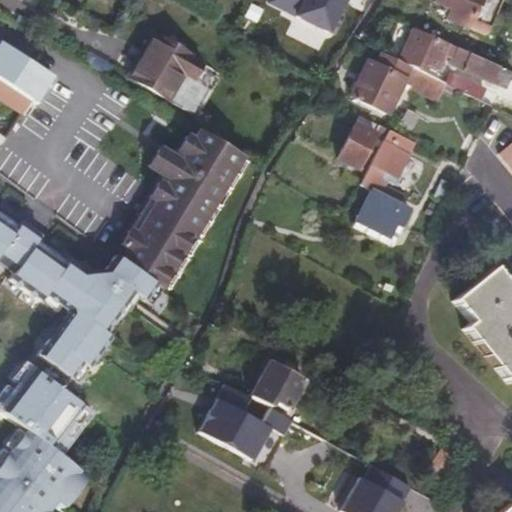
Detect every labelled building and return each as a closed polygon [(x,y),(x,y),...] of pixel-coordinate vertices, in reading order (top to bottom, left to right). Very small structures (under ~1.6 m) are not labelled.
[(267,0),(328,33),(345,0),(267,0)] [(487,33),(500,0),(434,0),(433,3),(450,10),(447,17),(487,33)] [(406,60),(404,64),(437,80),(440,76),(432,72),(441,54),(449,57),(447,63),(500,87),(507,72),(411,30),(398,56),(406,60)] [(130,68),(171,90),(175,84),(183,90),(199,67),(152,35),(130,68)] [(0,46),(0,82),(13,91),(25,73),(45,86),(49,79),(0,46)] [(446,84),(444,83),(437,80),(404,64),(396,60),(388,75),(367,66),(352,97),(384,112),(400,80),(414,86),(412,91),(438,102),(446,84)] [(164,100),(171,90),(130,68),(126,74),(164,100)] [(32,104),(45,86),(25,73),(13,91),(28,101),(32,104)] [(458,90),(461,91),(465,82),(449,74),(444,83),(446,84),(458,90)] [(420,114),(410,110),(406,122),(414,126),(420,114)] [(378,134),(386,138),(391,129),(363,114),(339,155),(359,166),(378,134)] [(393,181),(414,140),(391,129),(386,138),(360,184),(370,190),(354,219),(386,237),(394,224),(399,226),(407,211),(376,192),(384,176),(393,181)] [(211,196),(238,157),(194,131),(174,161),(159,151),(155,159),(194,184),(211,196)] [(511,139),(496,151),(511,170),(511,139)] [(194,184),(155,159),(150,165),(164,175),(155,188),(181,206),(196,216),(211,196),(194,184)] [(181,206),(155,188),(141,208),(182,236),(196,216),(181,206)] [(182,236),(141,208),(109,252),(144,277),(158,257),(164,261),(182,236)] [(109,252),(106,250),(94,266),(85,270),(81,272),(65,261),(60,267),(30,247),(37,238),(19,225),(11,233),(0,224),(0,265),(9,273),(5,278),(36,302),(39,298),(56,310),(62,302),(68,306),(68,311),(71,313),(64,322),(96,347),(106,334),(102,330),(126,298),(130,292),(136,296),(148,280),(144,277),(109,252)] [(149,281),(150,281),(164,261),(158,257),(144,277),(148,280),(149,281)] [(511,283),(499,265),(458,296),(474,319),(465,325),(506,383),(511,378),(511,283)] [(35,303),(36,302),(5,278),(4,280),(35,303)] [(84,363),(96,347),(64,322),(50,339),(46,336),(34,351),(65,376),(79,359),(84,363)] [(306,380),(271,361),(250,397),(268,407),(271,402),(288,411),(306,380)] [(28,368),(0,403),(0,413),(23,431),(44,447),(76,405),(28,368)] [(249,398),(224,384),(198,432),(251,461),(269,428),(282,436),(291,421),(268,408),(260,423),(241,413),(249,398)] [(357,427),(365,413),(341,400),(333,415),(357,427)] [(75,474),(77,472),(44,447),(23,431),(0,460),(0,511),(44,511),(53,502),(75,474)] [(397,511),(412,486),(372,465),(364,480),(359,477),(341,511),(343,511),(397,511)] [(82,481),(75,474),(53,502),(61,507),(82,481)]
